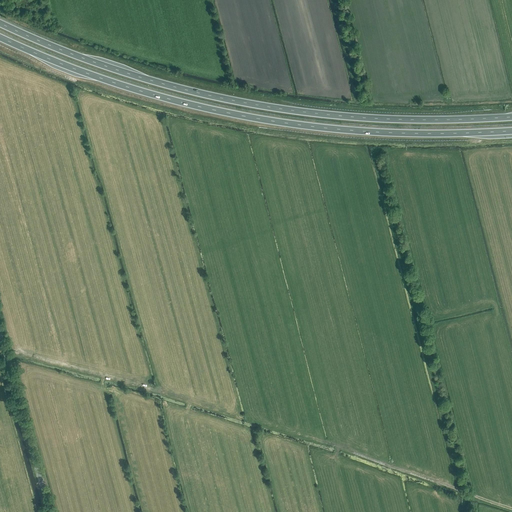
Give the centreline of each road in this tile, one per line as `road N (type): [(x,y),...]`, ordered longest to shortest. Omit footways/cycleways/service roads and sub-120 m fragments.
road 1 (trunk): [(511,117),(368,118),(254,105),(113,69),(0,23)]
road 2 (trunk): [(0,37),(110,82),(252,118),(367,132),(511,131)]
road 3 (tertiary): [(49,511),(0,329)]
road 4 (track): [(511,508),(339,448)]
